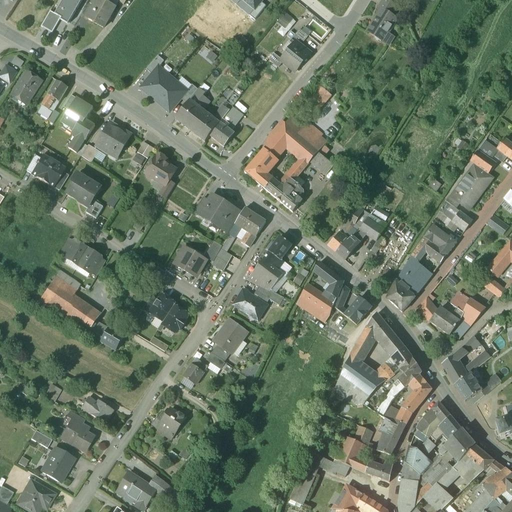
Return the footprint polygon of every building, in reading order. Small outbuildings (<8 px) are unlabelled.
[(63,0),(55,14),(55,15),(61,18),(61,19),(60,21),(68,25),(81,0),(63,0)] [(101,0),(96,0),(86,19),(104,28),(115,8),(101,0)] [(242,0),(254,10),(261,2),(262,0),(242,0)] [(390,2),(387,0),(383,0),(378,8),(381,10),(381,9),(392,16),(395,11),(390,2)] [(249,16),(254,20),(266,6),(261,2),(254,10),(249,16)] [(381,10),(367,32),(374,36),(374,39),(378,41),(381,41),(383,42),(388,33),(397,19),(392,16),(381,9),(381,10)] [(50,11),(41,27),(52,33),(61,18),(55,15),(55,14),(50,11)] [(295,24),(284,15),(277,24),(287,33),(295,24)] [(307,36),(299,29),(294,35),(299,39),(303,41),(307,36)] [(393,36),(388,33),(383,42),(388,45),(393,36)] [(309,54),(296,43),(299,39),(294,35),(283,50),(287,53),(282,60),(296,71),(309,54)] [(282,63),(271,55),(268,60),(278,67),(282,63)] [(146,70),(151,75),(163,61),(157,56),(146,70)] [(16,73),(5,67),(0,75),(0,77),(9,84),(16,73)] [(155,101),(172,79),(158,67),(151,75),(140,89),(155,101)] [(27,72),(11,96),(26,105),(41,81),(27,72)] [(187,91),(172,79),(155,101),(169,113),(181,99),(187,91)] [(67,88),(56,81),(47,95),(48,95),(54,100),(59,102),(67,88)] [(186,104),(198,90),(192,85),(187,91),(181,99),(186,104)] [(199,90),(205,94),(208,89),(203,85),(199,90)] [(318,86),(302,104),(314,115),(330,97),(318,86)] [(199,90),(199,89),(198,90),(189,101),(202,111),(208,102),(202,97),(205,94),(199,90)] [(54,100),(48,95),(41,106),(48,110),(54,100)] [(69,111),(76,99),(71,96),(64,108),(69,111)] [(93,109),(76,99),(69,111),(61,123),(74,131),(82,119),(85,121),(93,109)] [(59,102),(54,100),(48,110),(52,113),(53,111),(59,102)] [(205,118),(202,122),(197,118),(202,111),(189,101),(175,120),(205,142),(209,136),(217,126),(205,118)] [(221,106),(213,117),(221,122),(229,110),(221,106)] [(243,115),(232,107),(227,114),(238,122),(243,115)] [(59,114),(53,111),(52,113),(47,120),(53,124),(59,114)] [(220,123),(231,131),(238,122),(227,114),(220,123)] [(74,131),(71,136),(75,138),(69,149),(76,154),(82,144),(84,140),(85,141),(94,126),(85,121),(82,119),(74,131)] [(307,124),(301,131),(289,120),(284,125),(311,147),(311,148),(321,136),(307,124)] [(217,126),(209,136),(224,147),(234,134),(231,131),(221,124),(220,123),(217,126)] [(120,131),(109,124),(95,147),(116,159),(130,135),(121,130),(120,131)] [(284,125),(274,138),(285,147),(286,147),(300,159),(311,147),(284,125)] [(274,138),(263,151),(275,160),(286,147),(285,147),(274,138)] [(503,140),(503,139),(501,142),(497,148),(511,159),(511,145),(507,142),(503,140)] [(494,148),(484,141),(480,147),(490,154),(494,148)] [(153,149),(143,143),(137,153),(147,159),(153,149)] [(87,147),(82,144),(76,154),(81,157),(87,147)] [(98,152),(88,145),(87,147),(81,157),(91,163),(98,152)] [(300,159),(277,187),(284,193),(287,190),(292,183),(309,163),(317,154),(318,152),(311,148),(311,147),(300,159)] [(327,151),(321,147),(318,152),(322,156),(327,151)] [(263,151),(244,174),(257,184),(264,176),(276,161),(275,160),(263,151)] [(495,163),(477,151),(470,161),(474,164),(488,174),(495,163)] [(317,154),(309,163),(324,176),(332,167),(317,154)] [(175,170),(164,163),(166,159),(158,155),(156,158),(155,158),(145,174),(146,175),(145,176),(146,178),(149,180),(152,180),(153,179),(158,182),(160,179),(166,183),(167,183),(168,182),(175,170)] [(34,156),(25,171),(31,174),(40,159),(34,156)] [(31,174),(30,175),(42,182),(54,163),(42,156),(40,159),(31,174)] [(54,163),(42,182),(53,189),(54,188),(63,173),(65,169),(54,163)] [(488,174),(474,164),(450,196),(450,197),(459,203),(467,208),(476,195),(478,197),(493,177),(488,174)] [(63,173),(54,188),(59,191),(68,176),(63,173)] [(100,188),(77,174),(65,194),(73,199),(80,203),(88,208),(92,201),(100,188)] [(264,176),(257,184),(264,190),(271,182),(264,176)] [(167,183),(166,183),(159,195),(166,199),(174,185),(168,182),(167,183)] [(291,193),(287,190),(284,193),(277,187),(271,182),(264,190),(292,212),(301,201),(291,193)] [(296,186),(292,183),(287,190),(291,193),(293,192),(295,194),(296,194),(298,196),(303,196),(302,191),(300,189),(299,189),(297,187),(298,186),(296,185),(296,186)] [(459,203),(450,197),(450,196),(449,195),(445,200),(456,208),(459,203)] [(218,200),(212,196),(208,202),(200,216),(211,223),(223,203),(222,202),(220,203),(217,202),(218,200)] [(208,202),(202,198),(193,212),(200,216),(208,202)] [(103,208),(92,201),(88,208),(85,213),(96,219),(103,208)] [(224,204),(223,203),(211,223),(222,230),(234,211),(235,210),(228,206),(227,208),(225,206),(224,204)] [(356,206),(351,213),(358,217),(362,210),(356,206)] [(451,206),(444,215),(452,221),(458,211),(451,206)] [(253,212),(246,207),(244,208),(240,215),(229,234),(235,237),(240,228),(247,232),(240,243),(249,248),(265,222),(252,213),(253,212)] [(358,217),(353,224),(360,227),(369,214),(362,210),(358,217)] [(234,211),(222,230),(229,234),(240,215),(234,211)] [(472,221),(458,211),(452,221),(465,230),(472,221)] [(358,217),(351,213),(347,220),(353,224),(358,217)] [(375,242),(387,224),(369,214),(360,227),(351,237),(358,242),(364,235),(375,242)] [(187,219),(181,216),(178,222),(184,225),(187,219)] [(502,235),(508,227),(493,217),(488,225),(502,235)] [(447,228),(435,219),(431,224),(444,233),(447,228)] [(347,220),(338,234),(343,238),(350,226),(351,226),(353,224),(347,220)] [(444,233),(431,224),(424,235),(425,237),(432,243),(447,254),(456,242),(444,233)] [(222,247),(220,249),(226,253),(235,237),(229,234),(222,247)] [(338,234),(328,246),(336,253),(346,240),(343,238),(338,234)] [(380,236),(374,246),(378,249),(385,239),(380,236)] [(279,237),(274,244),(271,242),(265,250),(268,252),(262,260),(277,271),(284,262),(281,260),(292,246),(279,237)] [(346,240),(336,253),(344,260),(358,242),(351,237),(348,241),(346,240)] [(425,237),(412,256),(418,261),(419,260),(420,259),(425,252),(432,243),(425,237)] [(67,239),(58,254),(64,257),(73,243),(67,239)] [(87,249),(76,242),(73,243),(64,257),(64,258),(77,266),(87,249)] [(222,247),(213,242),(204,257),(213,262),(220,249),(222,247)] [(511,243),(510,242),(502,252),(511,261),(511,243)] [(447,254),(432,243),(425,252),(441,263),(447,254)] [(378,249),(374,246),(370,251),(375,254),(378,249)] [(205,261),(184,248),(174,264),(196,277),(205,261)] [(87,249),(77,266),(90,274),(91,274),(100,259),(99,256),(87,249)] [(226,253),(220,249),(216,257),(227,264),(232,256),(226,253)] [(370,251),(364,261),(369,264),(375,254),(370,251)] [(487,270),(497,278),(511,261),(502,252),(487,270)] [(467,258),(461,253),(457,259),(463,263),(467,258)] [(418,261),(412,256),(399,276),(407,283),(411,277),(408,274),(412,268),(415,270),(420,274),(422,272),(425,269),(421,266),(418,263),(419,261),(418,261)] [(227,264),(216,257),(213,262),(211,264),(223,271),(227,264)] [(105,262),(100,259),(91,274),(96,277),(105,262)] [(277,271),(262,260),(247,280),(259,286),(269,291),(282,275),(277,271)] [(342,282),(318,263),(313,272),(331,285),(326,292),(336,299),(342,284),(342,282)] [(293,281),(299,285),(307,271),(301,267),(293,281)] [(433,275),(425,269),(422,272),(430,278),(433,275)] [(59,273),(35,306),(63,324),(65,322),(78,300),(73,297),(79,287),(59,273)] [(457,281),(450,275),(446,280),(454,286),(457,281)] [(407,283),(399,276),(395,281),(386,298),(402,312),(414,298),(405,290),(408,287),(408,285),(407,283)] [(491,280),(485,287),(499,298),(503,290),(491,280)] [(342,284),(336,299),(335,302),(342,307),(349,290),(342,284)] [(306,285),(300,297),(307,302),(314,291),(306,285)] [(269,291),(259,286),(252,297),(265,305),(269,299),(273,293),(269,291)] [(137,302),(117,289),(104,309),(124,322),(137,302)] [(252,297),(242,290),(233,305),(257,321),(267,306),(265,305),(252,297)] [(323,297),(314,291),(307,302),(328,316),(332,307),(334,304),(323,297)] [(336,299),(326,292),(323,297),(334,304),(335,302),(336,299)] [(456,310),(462,313),(463,314),(462,312),(469,299),(463,294),(462,295),(457,292),(449,304),(456,310)] [(273,293),(269,299),(279,306),(283,298),(273,293)] [(152,294),(142,309),(149,313),(158,299),(158,298),(152,294)] [(160,296),(158,298),(158,299),(149,313),(162,322),(163,322),(174,306),(173,303),(162,296),(160,296)] [(371,307),(359,298),(347,311),(344,315),(356,325),(371,307)] [(436,308),(426,299),(417,310),(426,318),(436,308)] [(473,301),(469,299),(462,312),(463,314),(461,318),(470,326),(485,309),(473,301)] [(78,300),(65,322),(87,334),(91,327),(91,328),(100,315),(78,300)] [(342,307),(335,302),(334,304),(332,307),(337,310),(344,315),(347,311),(342,307)] [(186,314),(174,306),(163,322),(162,322),(161,324),(173,333),(176,332),(179,329),(180,330),(186,321),(184,320),(187,317),(186,314)] [(426,318),(426,320),(449,336),(453,333),(463,314),(456,310),(450,318),(436,308),(426,318)] [(404,348),(376,314),(367,326),(375,336),(384,347),(388,351),(388,350),(393,356),(404,348)] [(461,318),(453,333),(459,339),(470,326),(461,318)] [(247,333),(229,320),(213,342),(231,355),(247,333)] [(375,336),(367,326),(350,356),(349,357),(358,364),(360,361),(375,336)] [(91,327),(87,334),(115,351),(124,335),(110,327),(105,336),(91,328),(91,327)] [(459,339),(453,333),(449,336),(450,337),(455,344),(459,339)] [(473,337),(460,349),(466,354),(478,344),(473,337)] [(167,347),(157,340),(154,346),(164,352),(167,347)] [(227,357),(215,348),(210,354),(223,362),(227,357)] [(393,356),(391,358),(399,369),(403,365),(411,359),(404,348),(393,356)] [(460,349),(453,356),(458,364),(466,354),(460,349)] [(223,362),(210,354),(206,360),(220,370),(225,363),(223,362)] [(487,355),(477,363),(480,366),(490,358),(487,355)] [(458,364),(453,356),(441,365),(454,387),(465,378),(462,372),(458,364)] [(358,364),(349,357),(341,376),(351,383),(363,367),(360,365),(358,364)] [(399,369),(391,358),(379,368),(383,372),(389,378),(399,369)] [(207,367),(195,359),(191,365),(183,377),(195,385),(203,373),(207,367)] [(411,359),(403,365),(408,371),(393,383),(394,384),(400,392),(407,386),(408,385),(419,375),(421,373),(411,359)] [(475,361),(465,369),(466,370),(470,374),(480,366),(477,363),(475,361)] [(363,367),(351,383),(356,387),(369,371),(363,367)] [(376,376),(369,371),(356,387),(370,396),(384,382),(376,376)] [(383,372),(376,376),(384,382),(389,378),(383,372)] [(465,378),(454,387),(464,404),(481,393),(480,390),(470,374),(465,378)] [(419,375),(408,385),(414,391),(406,401),(417,408),(423,401),(431,390),(419,375)] [(351,383),(341,376),(333,391),(354,406),(363,404),(370,396),(356,387),(351,383)] [(495,377),(486,384),(486,385),(491,391),(499,384),(495,377)] [(400,392),(394,384),(390,390),(397,395),(400,392)] [(60,390),(51,385),(44,397),(54,402),(60,390)] [(491,391),(486,385),(480,390),(481,393),(484,396),(491,391)] [(381,403),(381,404),(387,408),(391,401),(392,401),(395,397),(397,395),(390,390),(381,403)] [(363,404),(382,418),(387,408),(381,404),(381,403),(370,396),(363,404)] [(97,404),(88,398),(81,408),(90,414),(103,424),(104,423),(103,422),(107,416),(108,417),(112,410),(99,401),(97,404)] [(392,401),(391,401),(387,408),(382,418),(386,420),(393,425),(396,420),(402,408),(392,401)] [(406,401),(402,408),(396,420),(405,425),(412,414),(417,408),(406,401)] [(438,403),(423,419),(429,425),(433,421),(437,417),(443,423),(450,416),(438,403)] [(511,407),(505,410),(505,409),(504,410),(505,411),(508,422),(495,426),(500,441),(509,438),(510,442),(511,441),(511,407)] [(177,414),(170,409),(166,415),(162,412),(157,419),(167,426),(165,429),(173,435),(184,419),(184,416),(179,413),(177,414)] [(84,420),(70,412),(67,418),(71,420),(73,421),(73,420),(81,425),(84,420)] [(461,430),(450,416),(443,423),(435,430),(427,440),(433,445),(442,437),(448,443),(461,430)] [(437,417),(433,421),(435,423),(431,427),(435,430),(443,423),(437,417)] [(167,426),(157,419),(155,418),(151,424),(162,432),(167,426)] [(423,419),(417,424),(416,429),(418,431),(421,433),(429,425),(423,419)] [(71,420),(61,438),(85,452),(93,438),(86,433),(88,429),(81,425),(73,420),(73,421),(71,420)] [(405,425),(396,420),(393,425),(386,420),(381,430),(379,433),(382,434),(397,441),(405,425)] [(358,426),(351,422),(344,438),(352,441),(358,426)] [(173,435),(165,429),(167,426),(162,432),(162,433),(170,439),(173,435)] [(359,427),(353,441),(359,443),(365,430),(359,427)] [(431,427),(423,435),(427,438),(435,430),(431,427)] [(475,446),(461,430),(448,443),(438,453),(445,460),(450,455),(455,461),(458,464),(475,446)] [(52,440),(36,431),(31,439),(47,448),(52,440)] [(421,433),(418,431),(414,436),(423,443),(427,438),(423,435),(421,433)] [(397,441),(382,434),(379,442),(376,451),(386,454),(390,456),(397,441)] [(352,441),(344,438),(334,460),(340,463),(351,468),(355,459),(355,458),(360,448),(361,445),(352,441)] [(427,440),(417,451),(417,452),(422,457),(433,445),(427,440)] [(494,462),(475,446),(458,464),(452,470),(458,475),(463,479),(475,465),(483,472),(494,462)] [(75,460),(54,448),(49,457),(52,459),(43,473),(59,482),(68,465),(71,466),(75,460)] [(417,451),(409,448),(404,464),(418,476),(420,476),(431,465),(422,457),(417,452),(417,451)] [(320,454),(314,450),(309,459),(315,463),(320,454)] [(386,454),(384,468),(369,463),(365,475),(389,482),(392,464),(393,457),(390,456),(386,454)] [(369,463),(355,458),(355,459),(351,468),(365,475),(369,463)] [(340,463),(334,460),(329,473),(333,476),(340,463)] [(455,461),(449,466),(452,469),(452,470),(458,464),(455,461)] [(449,466),(445,463),(425,482),(427,484),(432,489),(436,485),(452,469),(449,466)] [(418,476),(404,464),(402,472),(397,506),(398,511),(410,511),(414,509),(416,496),(419,477),(418,476)] [(501,467),(496,474),(497,476),(505,470),(501,467)] [(452,469),(436,485),(442,491),(458,475),(452,470),(452,469)] [(497,476),(496,478),(495,477),(483,487),(494,501),(511,487),(511,477),(505,470),(497,476)] [(482,473),(474,481),(475,483),(484,475),(482,473)] [(148,487),(128,474),(116,493),(136,505),(134,507),(141,511),(142,511),(156,492),(157,490),(149,485),(148,487)] [(164,483),(155,477),(149,485),(157,490),(156,492),(177,509),(183,499),(164,483)] [(54,495),(31,481),(24,493),(26,495),(20,505),(31,511),(38,511),(44,501),(49,504),(54,495)] [(427,484),(416,496),(414,509),(423,498),(432,489),(427,484)] [(442,491),(436,485),(432,489),(423,498),(434,509),(436,511),(438,511),(439,511),(440,510),(442,511),(453,501),(449,497),(442,491)] [(13,493),(2,486),(0,489),(0,500),(0,501),(7,505),(13,493)] [(356,492),(347,486),(332,510),(336,510),(347,511),(358,511),(359,508),(355,506),(362,496),(362,495),(356,492)] [(479,500),(467,511),(481,511),(494,501),(483,487),(473,495),(479,500)] [(511,511),(511,487),(494,501),(483,511),(511,511)] [(456,489),(449,497),(453,501),(460,494),(456,489)] [(362,496),(355,506),(359,508),(364,511),(381,511),(383,509),(362,496)] [(7,505),(0,501),(0,508),(5,511),(8,511),(12,507),(7,505)]
